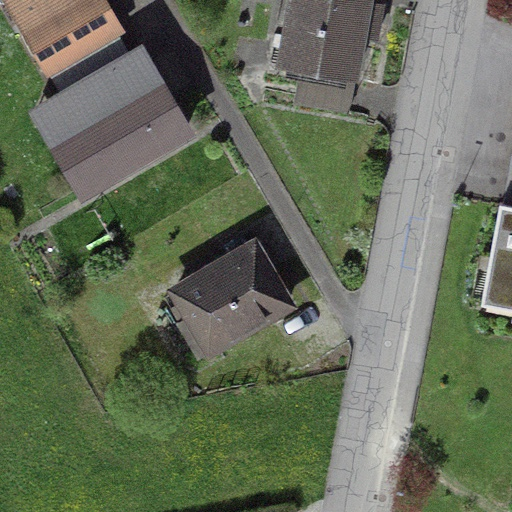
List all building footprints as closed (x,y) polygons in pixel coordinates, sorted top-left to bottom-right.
[(113,32),(94,0),(81,0),(22,35),(44,73),(113,32)] [(351,81),(366,0),(288,0),(277,67),(351,81)] [(94,181),(183,133),(141,62),(113,77),(109,68),(75,86),(80,95),(55,109),(94,181)] [(511,208),(497,206),(479,305),(485,293),(511,298),(511,208)] [(212,349),(285,306),(250,247),(172,293),(188,320),(193,317),(212,349)]
